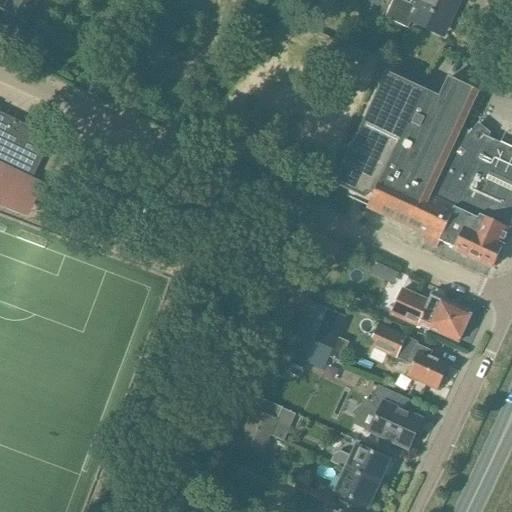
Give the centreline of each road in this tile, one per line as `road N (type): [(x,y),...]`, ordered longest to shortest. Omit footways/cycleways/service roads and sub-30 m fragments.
road 1 (unclassified): [(509,301),(0,74)]
road 2 (residential): [(413,511),(509,301)]
